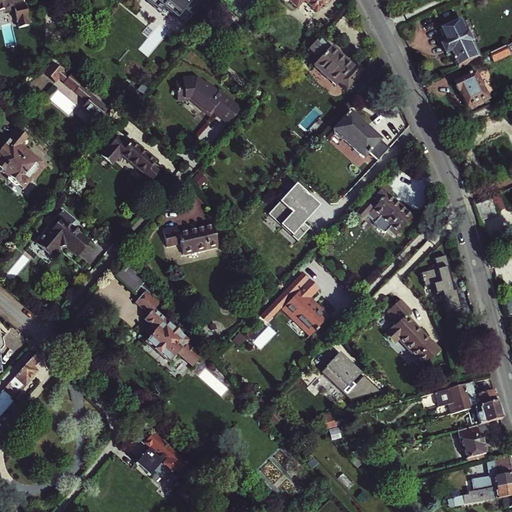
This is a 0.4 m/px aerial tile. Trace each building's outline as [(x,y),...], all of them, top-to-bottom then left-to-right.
[(0,0),(0,9),(3,9),(4,11),(14,8),(11,0),(0,0)] [(147,0),(146,2),(160,13),(164,8),(177,19),(185,10),(191,15),(199,5),(201,7),(205,1),(203,0),(147,0)] [(283,0),(285,1),(290,1),(297,7),(303,0),(316,11),(324,2),(326,4),(329,0),(283,0)] [(14,3),(15,24),(26,23),(25,2),(14,3)] [(465,23),(475,46),(481,43),(470,21),(465,23)] [(248,23),(240,32),(245,37),(253,28),(248,23)] [(482,59),(475,46),(465,23),(443,32),(448,42),(444,44),(448,53),(453,51),(455,55),(461,69),(482,59)] [(319,38),(308,50),(320,61),(314,67),(335,87),(340,82),(348,89),(365,70),(356,63),(352,67),(319,38)] [(511,45),(493,54),(497,62),(511,55),(510,50),(511,49),(511,45)] [(77,93),(85,84),(72,73),(69,76),(64,72),(64,71),(53,62),(44,72),(55,82),(59,77),(64,81),(64,82),(77,93)] [(480,74),(458,84),(459,87),(459,88),(461,92),(462,93),(471,110),(492,99),(480,74)] [(208,117),(222,100),(205,84),(198,78),(187,79),(188,84),(176,85),(178,100),(191,99),(202,109),(201,111),(208,117)] [(207,82),(205,84),(222,100),(208,117),(210,118),(213,114),(215,116),(217,114),(228,101),(230,99),(221,91),(219,93),(207,82)] [(240,112),(228,101),(217,114),(229,124),(240,112)] [(369,153),(378,161),(389,150),(380,141),(381,140),(350,113),(348,115),(347,115),(344,118),(345,118),(333,131),(335,132),(335,134),(340,139),(342,138),(364,158),(369,153)] [(0,150),(0,169),(18,185),(26,175),(32,180),(33,182),(46,166),(27,151),(24,155),(17,149),(28,138),(16,128),(6,140),(7,142),(0,150)] [(144,175),(142,178),(149,184),(159,172),(151,166),(155,162),(130,142),(127,146),(116,138),(100,156),(111,165),(120,155),(144,175)] [(26,175),(18,185),(24,190),(32,180),(26,175)] [(369,190),(375,196),(383,188),(377,183),(369,190)] [(295,184),(267,214),(296,241),(309,228),(301,221),(317,204),(295,184)] [(386,185),(383,188),(375,196),(374,198),(379,203),(374,209),(367,203),(357,213),(364,220),(368,215),(375,222),(374,223),(375,224),(378,228),(381,231),(385,233),(388,231),(395,238),(413,219),(388,195),(392,191),(386,185)] [(494,199),(478,205),(484,220),(500,214),(494,199)] [(44,234),(36,243),(52,257),(61,247),(66,247),(77,256),(89,241),(70,226),(74,220),(61,210),(60,210),(61,211),(42,233),(44,234)] [(181,224),(166,227),(170,244),(183,242),(185,253),(219,245),(214,223),(183,229),(181,224)] [(447,318),(460,315),(454,291),(452,292),(449,280),(451,279),(445,256),(433,259),(435,269),(420,273),(422,281),(424,286),(423,286),(423,287),(432,285),(434,294),(440,293),(447,318)] [(126,264),(115,277),(134,294),(140,288),(149,296),(152,293),(145,282),(126,264)] [(298,293),(281,311),(290,320),(293,317),(312,334),(328,317),(314,304),(312,306),(307,301),(318,291),(307,280),(296,291),(298,293)] [(148,316),(154,310),(157,306),(143,293),(133,303),(148,316)] [(166,303),(172,310),(180,303),(175,296),(166,303)] [(399,339),(425,366),(441,351),(407,315),(411,312),(400,300),(389,311),(399,322),(387,334),(395,342),(399,339)] [(156,330),(153,333),(147,341),(170,362),(178,353),(193,367),(201,357),(191,348),(193,347),(188,342),(154,310),(148,316),(145,319),(153,327),(156,330)] [(212,358),(222,347),(215,341),(206,351),(212,358)] [(34,368),(41,360),(40,360),(35,355),(14,377),(24,387),(38,372),(34,368)] [(337,356),(321,372),(350,401),(380,392),(352,365),(347,361),(345,363),(337,356)] [(12,399),(19,392),(8,383),(0,391),(0,396),(10,405),(14,400),(12,399)] [(452,404),(455,413),(478,407),(497,402),(494,390),(477,394),(473,383),(434,393),(438,407),(452,404)] [(10,405),(0,396),(0,411),(1,412),(3,409),(5,411),(10,405)] [(260,398),(253,407),(259,414),(266,406),(260,398)] [(497,402),(478,407),(480,414),(476,415),(479,424),(502,418),(497,402)] [(324,424),(334,421),(332,413),(322,416),(324,424)] [(324,424),(322,424),(323,429),(335,426),(334,421),(324,424)] [(145,441),(144,427),(143,425),(129,426),(130,442),(145,441)] [(475,425),(456,431),(464,459),(465,459),(466,462),(470,461),(470,458),(484,454),(479,435),(478,435),(475,425)] [(149,449),(136,463),(150,476),(163,462),(185,482),(174,493),(188,505),(203,488),(189,476),(194,470),(153,434),(146,442),(152,447),(150,450),(149,449)] [(493,460),(494,468),(510,465),(508,456),(493,460)] [(360,458),(350,461),(356,468),(363,463),(360,458)] [(471,492),(511,485),(511,477),(510,465),(494,468),(493,460),(487,462),(489,478),(470,481),(471,492)] [(427,469),(412,473),(414,481),(429,477),(427,469)] [(511,485),(471,492),(458,494),(453,495),(454,506),(503,498),(504,508),(511,507),(511,485)]
